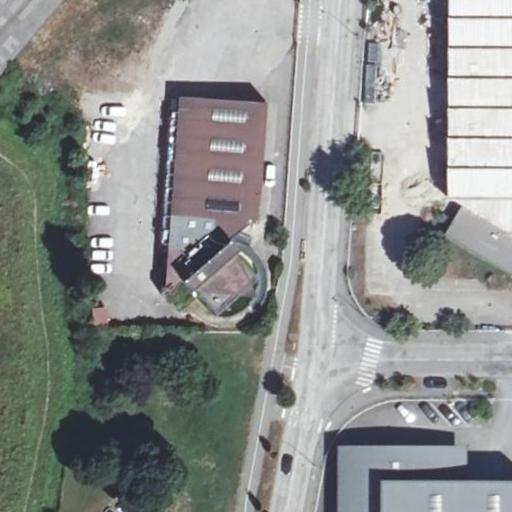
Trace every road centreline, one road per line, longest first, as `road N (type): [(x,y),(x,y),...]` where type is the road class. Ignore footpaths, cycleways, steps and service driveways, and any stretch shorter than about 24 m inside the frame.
road 1 (tertiary): [(342,0),(314,351)]
road 2 (unknown): [(333,119),(401,127),(398,253),(418,285),(506,307)]
road 3 (unclassified): [(511,360),(368,360),(314,351)]
road 4 (tertiary): [(314,351),(287,511)]
